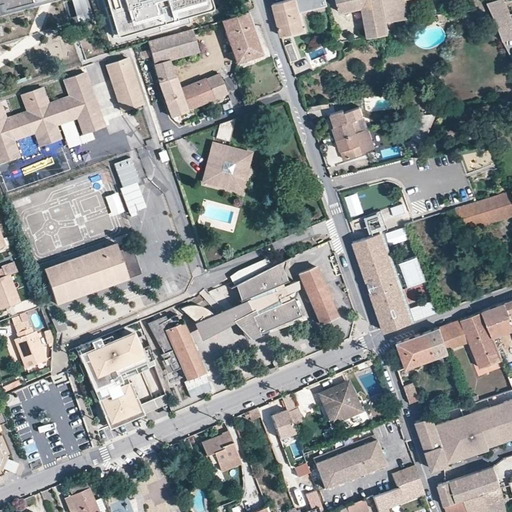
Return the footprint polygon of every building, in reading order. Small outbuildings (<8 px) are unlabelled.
[(0,0),(0,10),(2,10),(4,16),(34,8),(31,0),(0,0)] [(70,0),(76,20),(89,17),(84,0),(70,0)] [(108,0),(119,36),(120,37),(123,37),(214,10),(215,8),(214,5),(212,0),(108,0)] [(295,0),(284,0),(285,0),(272,3),(281,36),(303,30),(295,0)] [(385,20),(382,2),(381,0),(335,0),(339,12),(362,6),(367,36),(384,33),(388,32),(385,20)] [(409,18),(408,12),(405,0),(404,0),(403,0),(402,0),(391,0),(382,2),(385,20),(409,18)] [(504,0),(492,0),(487,2),(489,8),(495,23),(502,40),(511,38),(511,19),(509,11),(504,0)] [(236,64),(261,55),(246,11),(221,20),(231,51),(228,52),(230,59),(234,57),(236,64)] [(202,26),(176,33),(147,42),(154,64),(168,60),(198,52),(194,35),(204,33),(202,26)] [(511,39),(511,38),(502,40),(511,58),(511,57),(511,39)] [(142,104),(127,57),(106,64),(121,110),(142,104)] [(168,60),(154,64),(156,71),(159,81),(162,91),(166,102),(171,116),(187,109),(179,89),(175,76),(174,77),(168,60)] [(5,118),(0,102),(0,163),(19,157),(13,139),(34,132),(39,146),(60,139),(55,125),(77,117),(83,134),(103,127),(84,72),(64,79),(70,95),(48,103),(42,87),(21,94),(27,111),(5,118)] [(219,73),(179,89),(187,109),(204,102),(227,93),(219,73)] [(435,100),(435,90),(400,93),(401,102),(435,100)] [(336,139),(360,130),(356,119),(362,117),(359,107),(344,112),(343,110),(334,113),(338,125),(332,127),(336,139)] [(423,143),(436,113),(416,115),(410,138),(423,143)] [(215,137),(229,141),(234,118),(219,124),(215,137)] [(360,130),(336,139),(343,159),(361,152),(374,147),(367,128),(360,130)] [(130,150),(124,132),(107,138),(113,155),(130,150)] [(83,143),(95,141),(94,134),(82,137),(83,143)] [(239,189),(249,154),(213,145),(205,180),(239,189)] [(495,164),(489,146),(463,154),(469,172),(495,164)] [(163,163),(170,161),(166,151),(160,154),(163,163)] [(139,180),(130,157),(113,163),(122,186),(119,187),(127,213),(144,207),(135,182),(139,180)] [(511,189),(506,191),(500,193),(478,200),(449,209),(451,214),(458,233),(511,214),(511,189)] [(119,193),(106,197),(113,217),(125,213),(119,193)] [(347,197),(351,218),(364,215),(360,195),(347,197)] [(451,214),(449,209),(440,213),(442,217),(451,214)] [(376,212),(367,215),(371,228),(381,225),(376,212)] [(381,225),(371,228),(373,234),(380,232),(383,231),(381,225)] [(390,245),(410,241),(407,229),(387,233),(390,245)] [(391,265),(380,232),(373,234),(352,241),(356,252),(383,331),(411,321),(399,289),(391,265)] [(124,267),(118,251),(115,243),(43,269),(55,304),(103,287),(99,276),(124,267)] [(131,246),(118,251),(124,267),(99,276),(103,287),(141,273),(131,246)] [(417,256),(398,262),(407,287),(425,280),(417,256)] [(255,313),(251,315),(259,333),(300,314),(298,309),(298,310),(293,297),(289,299),(287,294),(295,290),(296,287),(295,286),(296,285),(295,285),(291,287),(289,283),(283,285),(282,283),(286,281),(283,275),(283,274),(284,273),(285,272),(285,271),(285,270),(284,269),(284,268),(284,267),(284,266),(284,265),(285,264),(285,263),(285,261),(285,260),(284,259),(271,266),(270,265),(233,280),(235,285),(238,283),(244,298),(240,300),(244,309),(252,305),(255,313)] [(391,265),(399,289),(407,287),(398,262),(391,265)] [(323,286),(315,266),(299,273),(320,324),(336,316),(328,297),(330,296),(325,285),(323,286)] [(0,309),(19,302),(8,274),(4,275),(2,268),(0,268),(0,309)] [(207,304),(231,293),(228,285),(211,292),(210,289),(203,292),(207,304)] [(422,315),(418,297),(410,299),(414,317),(422,315)] [(235,323),(251,315),(255,313),(252,305),(244,309),(240,300),(212,314),(213,314),(213,315),(214,316),(215,317),(216,319),(217,320),(217,321),(206,326),(199,320),(194,322),(202,340),(235,323)] [(507,331),(511,329),(511,320),(505,303),(482,311),(492,337),(507,331)] [(213,314),(212,314),(211,312),(209,310),(207,309),(206,308),(204,307),(203,307),(202,306),(200,306),(199,306),(198,305),(196,305),(195,305),(193,305),(192,305),(190,306),(189,306),(187,306),(186,306),(184,307),(183,308),(181,308),(180,309),(190,318),(193,315),(199,320),(206,326),(217,321),(217,320),(216,319),(215,317),(214,316),(213,315),(213,314)] [(439,327),(447,348),(469,341),(480,367),(502,359),(492,337),(482,311),(439,327)] [(163,321),(161,317),(149,322),(164,352),(161,354),(164,359),(167,358),(173,371),(168,373),(181,404),(203,395),(196,377),(205,373),(183,321),(180,323),(176,314),(163,321)] [(47,362),(37,333),(33,335),(29,323),(24,324),(21,315),(12,318),(20,340),(16,342),(26,370),(47,362)] [(259,333),(251,315),(235,323),(248,337),(259,333)] [(447,348),(439,327),(397,342),(406,367),(448,352),(447,348)] [(122,385),(121,381),(156,367),(143,328),(113,341),(102,345),(100,340),(98,337),(74,347),(81,363),(86,375),(92,390),(97,401),(106,424),(138,410),(133,398),(135,397),(129,382),(128,382),(122,385)] [(42,334),(46,343),(51,341),(47,331),(42,334)] [(100,340),(102,345),(113,341),(111,335),(100,340)] [(86,375),(81,363),(78,365),(82,376),(86,375)] [(266,375),(279,370),(278,368),(277,366),(265,371),(266,374),(266,375)] [(19,380),(2,388),(5,394),(22,387),(19,380)] [(347,382),(319,394),(331,422),(359,410),(347,382)] [(419,399),(413,382),(402,386),(407,397),(409,403),(419,399)] [(511,388),(467,404),(415,422),(423,443),(425,450),(429,462),(432,469),(449,463),(448,461),(488,445),(511,436),(511,388)] [(97,401),(92,390),(89,391),(93,402),(97,401)] [(291,393),(282,397),(293,426),(301,422),(291,393)] [(167,395),(142,404),(145,414),(170,405),(167,395)] [(143,415),(135,397),(133,398),(138,410),(106,424),(109,429),(143,415)] [(3,466),(7,456),(7,454),(11,453),(2,432),(0,432),(0,429),(1,429),(0,425),(0,423),(7,420),(0,405),(0,473),(3,472),(2,469),(3,466)] [(260,416),(257,407),(247,411),(249,414),(251,420),(260,416)] [(165,409),(145,414),(147,421),(167,416),(165,409)] [(295,432),(286,410),(271,415),(279,438),(295,432)] [(221,434),(222,437),(201,444),(206,458),(214,455),(220,472),(241,464),(235,449),(233,450),(231,444),(233,443),(228,431),(221,434)] [(314,462),(375,439),(374,434),(312,457),(314,462)] [(385,464),(375,439),(314,462),(323,487),(385,464)] [(25,447),(31,462),(40,458),(33,443),(25,447)] [(192,452),(188,443),(182,445),(185,455),(192,452)] [(17,460),(7,456),(3,466),(14,470),(15,466),(17,460)] [(198,465),(195,457),(186,461),(189,468),(198,465)] [(298,479),(311,476),(308,464),(296,467),(298,479)] [(390,473),(395,486),(419,477),(414,464),(390,473)] [(501,486),(494,466),(438,484),(444,504),(464,497),(483,491),(501,486)] [(367,511),(386,505),(388,511),(425,498),(419,477),(395,486),(326,511),(367,511)] [(73,496),(65,499),(70,511),(98,511),(94,500),(86,482),(70,488),(73,496)] [(506,511),(501,486),(483,491),(490,511),(506,511)] [(306,494),(312,509),(318,507),(319,511),(323,508),(316,490),(306,494)] [(464,497),(469,511),(490,511),(483,491),(464,497)] [(100,497),(94,500),(98,511),(104,508),(100,497)] [(446,511),(469,511),(464,497),(444,504),(446,511)] [(133,511),(130,498),(110,502),(112,511),(133,511)]
